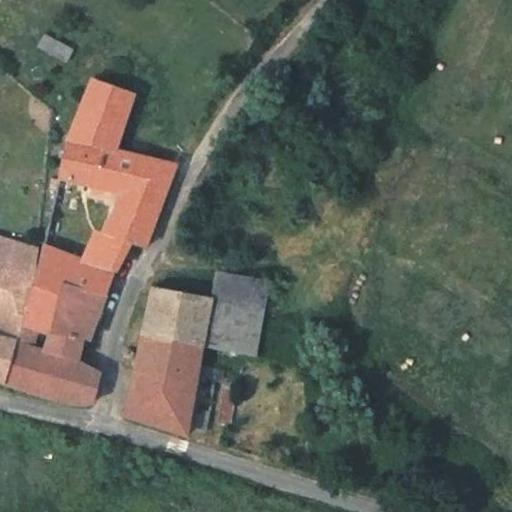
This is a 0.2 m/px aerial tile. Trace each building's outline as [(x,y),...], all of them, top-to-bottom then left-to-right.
[(77,65),(58,119),(37,176),(62,184),(60,192),(88,202),(58,255),(14,247),(6,294),(5,302),(25,305),(34,279),(94,290),(111,247),(119,240),(137,243),(168,159),(116,139),(132,83),(77,65)] [(0,242),(14,247),(17,233),(0,227),(0,242)] [(0,242),(0,291),(6,294),(14,247),(0,242)] [(210,252),(203,281),(191,333),(234,347),(253,265),(210,252)] [(191,333),(203,281),(147,268),(136,316),(191,333)] [(25,305),(5,302),(0,325),(0,378),(60,389),(72,348),(76,336),(94,290),(34,279),(25,305)] [(191,333),(136,316),(114,404),(170,419),(191,333)] [(72,348),(60,389),(82,392),(94,362),(72,348)]
